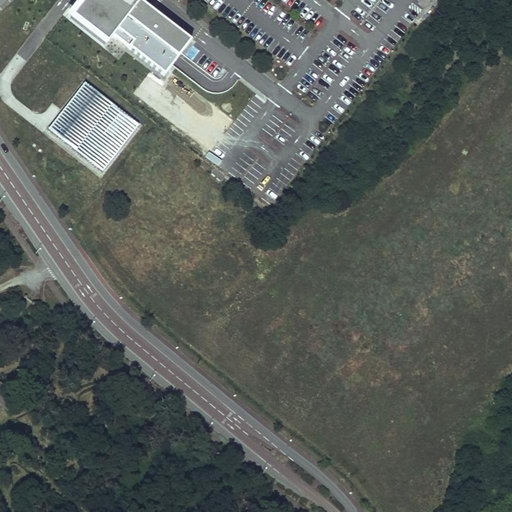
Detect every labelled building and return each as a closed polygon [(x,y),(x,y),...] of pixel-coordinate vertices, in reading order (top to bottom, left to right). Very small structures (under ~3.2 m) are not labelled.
[(79,0),(74,7),(163,75),(188,41),(140,2),(141,0),(79,0)] [(197,52),(193,57),(204,65),(207,60),(197,52)] [(138,123),(85,81),(48,128),(102,170),(138,123)] [(0,277),(11,268),(0,255),(0,277)] [(0,407),(9,413),(31,379),(17,370),(6,386),(0,382),(0,407)]
